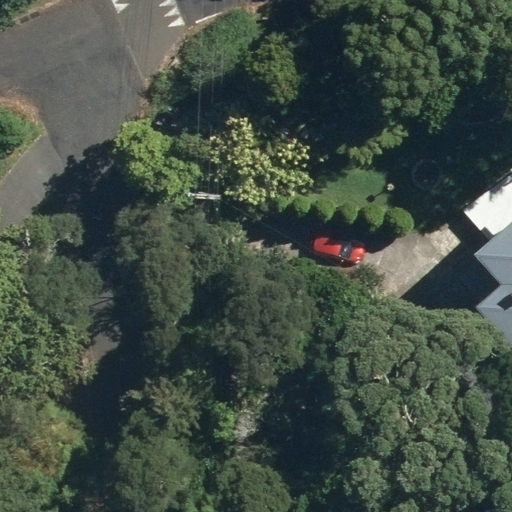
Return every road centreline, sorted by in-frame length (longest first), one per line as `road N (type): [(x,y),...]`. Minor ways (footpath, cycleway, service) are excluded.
road 1 (residential): [(133,511),(114,232),(60,72)]
road 2 (tertiary): [(60,72),(148,14),(186,0)]
